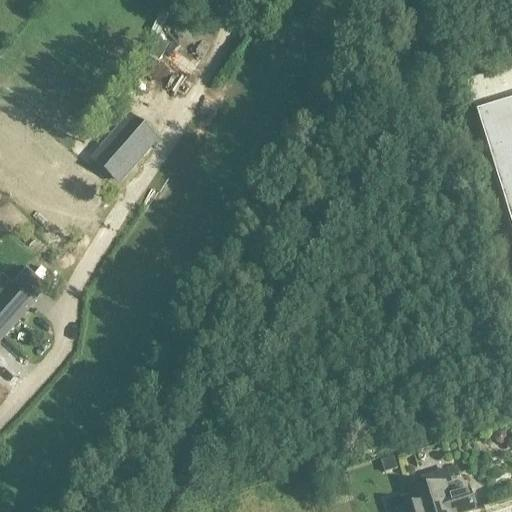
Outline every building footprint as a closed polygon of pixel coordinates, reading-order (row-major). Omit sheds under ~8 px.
[(511,236),(511,109),(476,121),(511,236)] [(136,123),(96,167),(118,187),(158,142),(136,123)] [(0,279),(0,297),(11,285),(2,277),(0,279)] [(0,345),(35,306),(11,285),(0,297),(0,345)] [(382,435),(358,442),(362,456),(386,450),(382,435)] [(473,511),(474,511),(467,491),(447,497),(444,485),(407,496),(411,509),(401,511),(473,511)]
